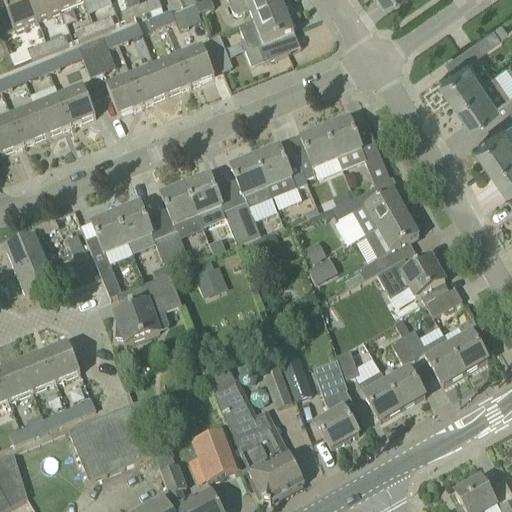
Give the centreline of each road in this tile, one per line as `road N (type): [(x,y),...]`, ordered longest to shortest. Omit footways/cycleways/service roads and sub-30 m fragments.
road 1 (residential): [(0,215),(374,65)]
road 2 (residential): [(511,311),(374,65)]
road 3 (residential): [(103,384),(70,307),(1,335)]
road 4 (secondary): [(395,480),(511,406)]
